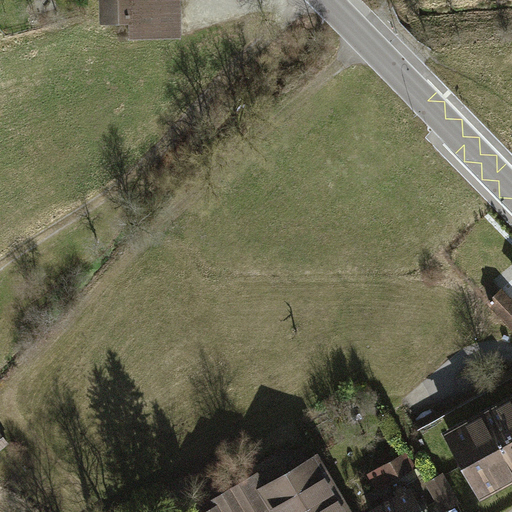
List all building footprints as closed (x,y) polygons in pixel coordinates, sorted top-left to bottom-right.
[(130,34),(175,33),(174,0),(106,0),(107,17),(129,17),(130,34)] [(511,302),(501,290),(490,301),(511,325),(511,302)] [(511,400),(449,435),(481,492),(511,474),(511,400)] [(220,506),(209,511),(345,511),(315,459),(309,462),(302,449),(293,454),(292,451),(255,473),(257,476),(216,500),(220,506)] [(382,466),(391,481),(415,468),(409,457),(402,461),(400,456),(382,466)] [(429,483),(443,509),(457,501),(443,476),(429,483)] [(399,496),(371,511),(421,511),(421,510),(426,507),(422,499),(416,502),(410,490),(408,491),(405,486),(396,491),(399,496)]
